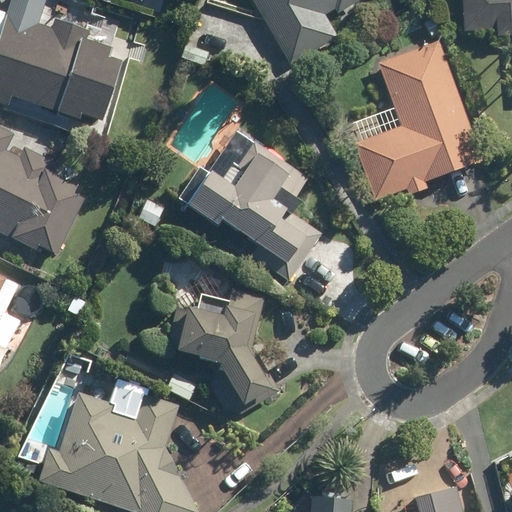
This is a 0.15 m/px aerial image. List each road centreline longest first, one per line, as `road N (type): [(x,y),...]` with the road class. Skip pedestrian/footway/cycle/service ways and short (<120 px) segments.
road 1 (residential): [(375,389),(376,341),(511,244)]
road 2 (residential): [(511,298),(487,357),(432,402),(403,405),(375,389)]
